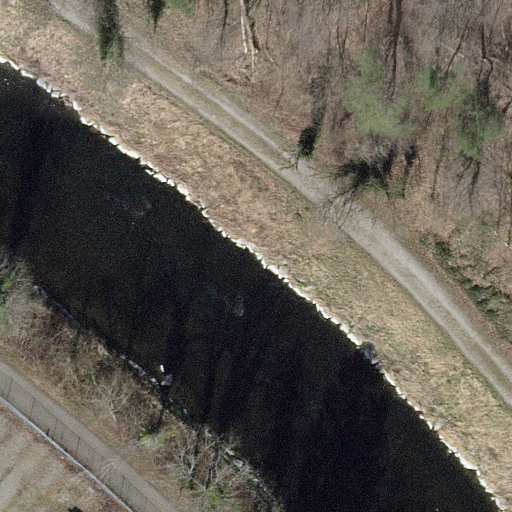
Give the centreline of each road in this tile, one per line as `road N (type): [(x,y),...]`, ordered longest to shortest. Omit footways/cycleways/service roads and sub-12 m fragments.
road 1 (track): [(511,383),(347,208),(59,0)]
road 2 (track): [(0,375),(159,511)]
